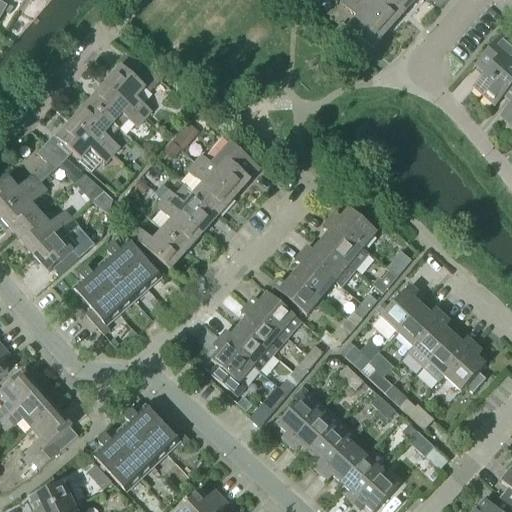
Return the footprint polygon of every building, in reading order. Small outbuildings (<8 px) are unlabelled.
[(371,51),(387,33),(350,0),(346,0),(342,5),(357,19),(347,29),(342,24),(333,33),(353,51),(361,42),(371,51)] [(403,15),(386,0),(373,0),(371,3),(367,0),(350,0),(387,33),(403,15)] [(386,0),(404,15),(416,0),(386,0)] [(511,70),(508,67),(511,62),(511,46),(502,37),(479,63),(489,71),(473,89),(494,108),(507,93),(507,92),(511,86),(511,70)] [(149,94),(158,84),(140,67),(131,78),(120,69),(104,87),(143,122),(151,113),(136,100),(145,90),(149,94)] [(511,97),(511,105),(500,119),(511,129),(511,86),(507,92),(507,93),(511,97)] [(137,129),(143,122),(104,87),(88,105),(119,133),(129,122),(137,129)] [(111,142),(119,133),(88,105),(72,123),(111,158),(119,149),(111,142)] [(104,165),(111,158),(72,123),(56,141),(52,138),(44,147),(62,164),(71,155),(80,162),(89,152),(104,165)] [(180,154),(187,146),(197,135),(188,127),(171,146),(180,154)] [(195,165),(234,200),(259,171),(230,146),(212,166),(201,158),(195,165)] [(54,172),(62,164),(44,147),(36,156),(45,165),(16,190),(8,181),(0,187),(0,219),(39,185),(39,186),(54,172)] [(234,200),(195,165),(187,174),(196,181),(187,191),(218,218),(234,200)] [(102,195),(85,179),(75,187),(91,205),(102,195)] [(138,183),(133,189),(142,197),(147,191),(138,183)] [(46,194),(39,186),(39,185),(0,219),(0,220),(15,238),(39,217),(31,207),(46,194)] [(170,193),(162,202),(202,236),(218,218),(187,191),(187,192),(183,188),(174,198),(170,193)] [(160,214),(151,224),(161,233),(185,255),(202,236),(162,202),(155,209),(160,214)] [(329,223),(362,251),(376,235),(348,211),(341,220),(335,215),(329,223)] [(31,256),(71,222),(63,213),(48,227),(39,217),(15,238),(31,256)] [(71,222),(31,256),(47,275),(49,273),(52,270),(58,277),(73,264),(67,257),(70,254),(76,261),(93,247),(78,230),(71,222)] [(362,252),(362,251),(329,223),(322,231),(328,235),(320,245),(356,274),(369,258),(362,252)] [(185,255),(161,233),(152,243),(137,230),(130,238),(169,273),(185,255)] [(130,302),(158,278),(130,245),(120,254),(114,247),(109,247),(106,249),(106,255),(111,261),(102,269),(130,302)] [(341,291),(356,274),(320,245),(313,253),(307,249),(300,257),(334,285),(341,291)] [(386,271),(388,273),(396,280),(411,263),(400,254),(386,271)] [(320,302),(334,285),(300,257),(294,264),(300,269),(292,278),(320,302)] [(109,333),(103,326),(130,302),(102,269),(92,277),(87,271),(82,270),(78,273),(78,279),(83,285),(73,293),(90,312),(84,317),(102,338),(109,333)] [(382,297),(396,280),(388,273),(380,283),(378,281),(372,288),(382,297)] [(306,318),(320,302),(292,278),(285,287),(279,282),(272,290),(306,318)] [(397,335),(421,309),(413,301),(418,295),(410,288),(380,320),(397,335)] [(302,325),(295,319),(267,296),(259,305),(253,300),(247,308),(287,342),(302,325)] [(368,314),(377,304),(368,297),(360,307),(368,314)] [(360,324),(368,314),(360,307),(352,317),(360,324)] [(273,359),(287,342),(247,308),(241,315),(246,320),(239,329),(273,359)] [(412,350),(442,318),(435,311),(430,317),(421,309),(397,335),(412,350)] [(428,365),(453,338),(444,330),(449,324),(442,318),(412,350),(428,365)] [(259,375),(273,359),(239,329),(231,338),(225,334),(219,341),(252,369),(259,375)] [(340,347),(348,338),(340,331),(332,340),(340,347)] [(444,379),(474,347),(466,340),(461,346),(453,338),(428,365),(422,372),(438,387),(444,380),(444,379)] [(216,368),(208,377),(236,400),(245,391),(239,385),(252,369),(219,341),(212,348),(218,353),(210,363),(216,368)] [(444,379),(444,380),(460,394),(464,390),(472,397),(485,382),(478,375),(485,368),(476,359),(481,354),(474,347),(444,379)] [(314,365),(322,356),(314,349),(306,358),(314,365)] [(361,375),(370,364),(353,349),(344,359),(361,375)] [(0,380),(7,375),(0,366),(0,365),(8,358),(2,351),(0,352),(0,380)] [(307,374),(314,365),(306,358),(298,367),(307,374)] [(346,384),(353,377),(345,370),(338,377),(346,384)] [(376,389),(384,381),(374,373),(367,381),(376,389)] [(0,409),(1,411),(0,412),(0,426),(38,393),(22,374),(0,393),(0,409)] [(356,393),(363,386),(353,377),(346,384),(356,393)] [(384,397),(392,389),(384,381),(376,389),(384,397)] [(286,398),(294,389),(286,382),(278,391),(286,398)] [(278,391),(276,389),(262,406),(272,415),(286,398),(278,391)] [(288,448),(323,409),(303,390),(296,397),(301,402),(277,428),(286,436),(281,441),(288,448)] [(30,432),(54,411),(38,393),(0,426),(0,428),(6,435),(21,422),(30,432)] [(378,414),(385,406),(377,398),(370,406),(378,414)] [(415,411),(414,410),(406,402),(399,410),(408,419),(415,411)] [(387,422),(394,414),(385,406),(378,414),(387,422)] [(424,433),(433,423),(417,407),(414,410),(415,411),(408,419),(424,433)] [(309,457),(339,424),(323,409),(288,448),(295,455),(300,449),(309,457)] [(77,439),(69,430),(70,429),(54,411),(30,432),(39,442),(23,456),(38,474),(60,454),(77,439)] [(170,423),(164,428),(147,411),(138,420),(132,414),(127,414),(124,417),(124,422),(130,428),(121,436),(150,467),(176,442),(183,449),(189,443),(170,423)] [(320,477),(349,445),(355,439),(339,424),(309,457),(317,465),(312,471),(320,477)] [(410,444),(417,436),(409,428),(401,436),(410,444)] [(123,493),(150,467),(121,436),(112,445),(106,438),(100,438),(97,441),(98,446),(103,452),(93,462),(123,493)] [(417,436),(410,444),(408,446),(424,460),(433,450),(417,436)] [(365,460),(349,445),(320,477),(327,484),(332,479),(341,487),(365,460)] [(352,507),(381,475),(365,460),(341,487),(349,494),(344,500),(352,507)] [(511,471),(501,484),(508,490),(499,500),(511,511),(511,471)] [(381,475),(352,507),(357,511),(360,511),(364,508),(368,511),(376,511),(397,489),(381,475)] [(111,486),(103,477),(94,485),(102,494),(111,486)] [(67,511),(78,507),(67,484),(30,502),(34,511),(67,511)] [(214,493),(205,501),(198,493),(176,511),(207,511),(220,500),(214,493)] [(221,511),(227,507),(220,500),(207,511),(221,511)] [(511,511),(499,500),(492,509),(484,502),(475,511),(511,511)]
